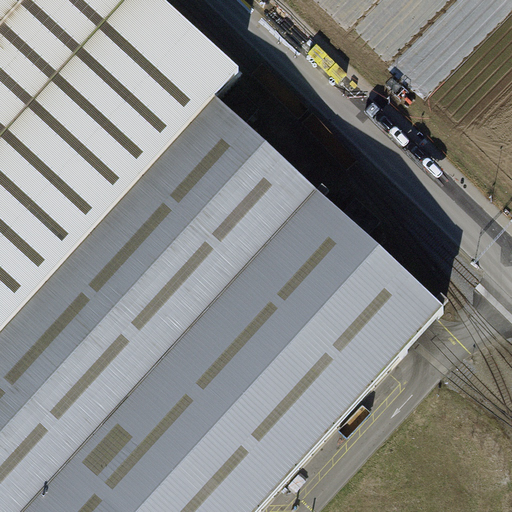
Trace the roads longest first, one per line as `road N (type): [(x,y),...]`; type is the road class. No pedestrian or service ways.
road 1 (unclassified): [(511,271),(236,0)]
road 2 (unknown): [(511,299),(299,511)]
road 3 (unknown): [(0,324),(199,511)]
